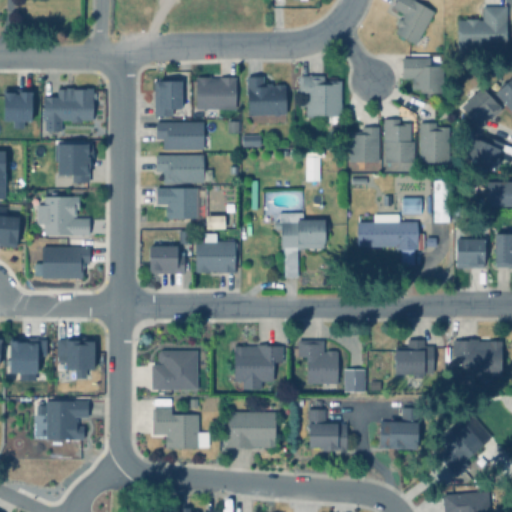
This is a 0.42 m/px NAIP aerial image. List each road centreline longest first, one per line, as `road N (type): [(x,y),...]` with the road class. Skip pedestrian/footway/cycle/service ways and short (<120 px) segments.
road 1 (residential): [(120,51),(117,440),(131,467)]
road 2 (residential): [(119,305),(511,303)]
road 3 (residential): [(0,57),(295,43),(333,27),(349,0)]
road 4 (residential): [(131,467),(146,476),(364,493),(397,511)]
road 5 (residential): [(0,300),(119,305)]
